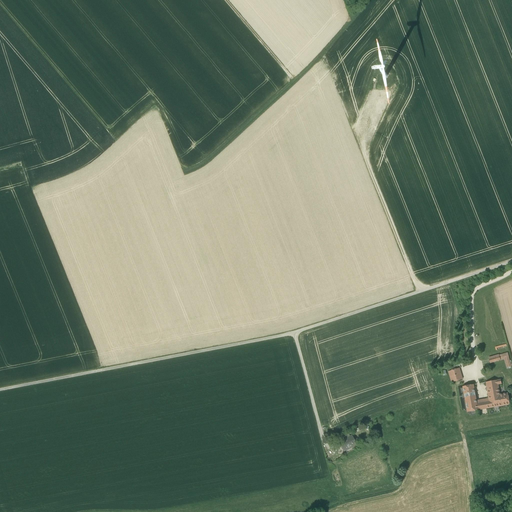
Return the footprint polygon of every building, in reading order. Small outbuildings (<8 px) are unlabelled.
[(460,369),(448,372),(451,383),(462,380),(460,369)] [(501,380),(486,383),(489,402),(490,405),(494,404),(503,403),(502,399),(500,399),(499,395),(500,395),(498,385),(501,384),(501,380)] [(473,385),(463,387),(468,412),(478,411),(477,404),(473,385)] [(500,395),(499,395),(500,399),(502,399),(503,403),(494,404),(494,408),(510,405),(508,393),(500,395)] [(489,402),(477,404),(478,411),(494,408),(494,404),(490,405),(489,402)] [(365,424),(353,430),(354,433),(366,427),(365,424)] [(352,436),(339,442),(343,452),(356,445),(352,436)]
